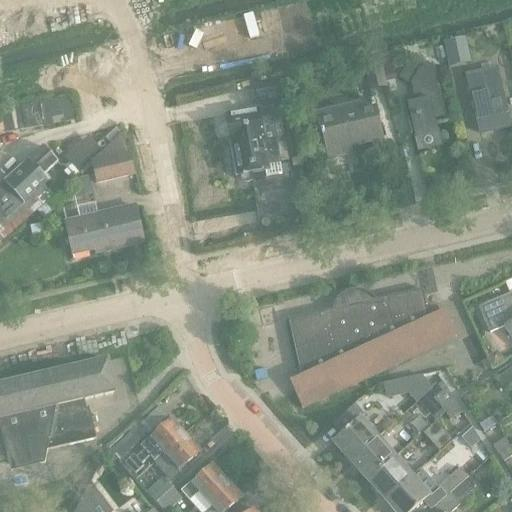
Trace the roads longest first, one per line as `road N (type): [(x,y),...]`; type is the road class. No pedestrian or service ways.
road 1 (residential): [(189,297),(511,220)]
road 2 (residential): [(328,511),(213,384),(189,297)]
road 3 (residential): [(189,297),(148,85)]
road 4 (residential): [(0,339),(189,297)]
